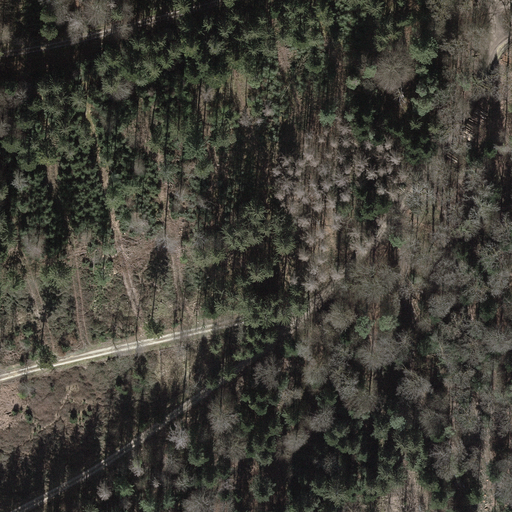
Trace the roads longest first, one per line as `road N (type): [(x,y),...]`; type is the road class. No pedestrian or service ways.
road 1 (track): [(409,215),(366,262),(150,431),(15,511)]
road 2 (track): [(0,375),(258,314),(297,314)]
road 3 (track): [(213,0),(0,49)]
road 4 (track): [(511,36),(409,215)]
